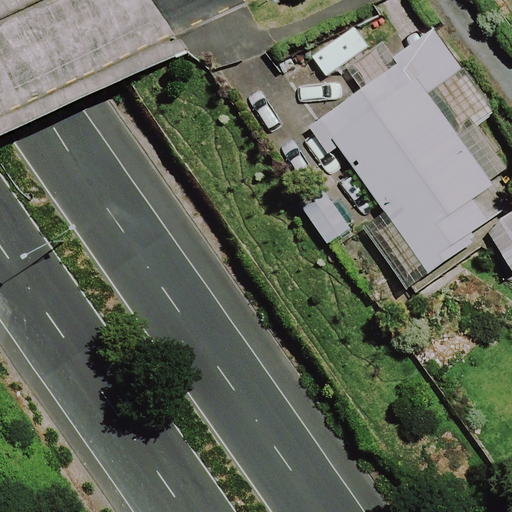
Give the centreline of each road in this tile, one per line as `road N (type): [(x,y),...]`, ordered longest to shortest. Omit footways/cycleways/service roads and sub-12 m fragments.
road 1 (primary): [(0,47),(312,511)]
road 2 (primary): [(177,511),(0,261)]
road 3 (tertiary): [(0,63),(141,0)]
